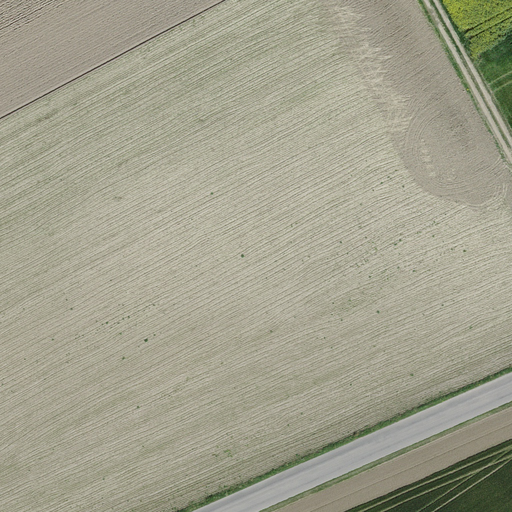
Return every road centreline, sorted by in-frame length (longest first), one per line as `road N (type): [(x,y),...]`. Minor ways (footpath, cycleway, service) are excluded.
road 1 (unclassified): [(227,511),(511,385)]
road 2 (track): [(426,0),(511,151)]
